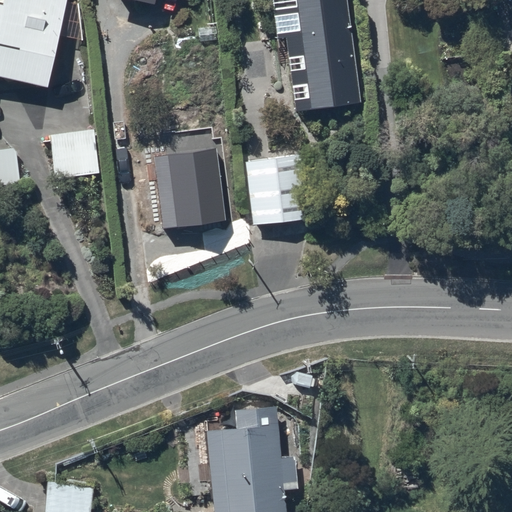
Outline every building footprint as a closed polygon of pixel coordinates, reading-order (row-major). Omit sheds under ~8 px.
[(1,0),(0,5),(0,80),(43,91),(64,0),(1,0)] [(346,0),(268,0),(274,43),(283,42),(291,111),(358,104),(346,0)] [(94,132),(48,137),(53,180),(98,174),(94,132)] [(14,149),(0,150),(0,187),(19,185),(14,149)] [(305,156),(243,163),(251,226),(313,219),(305,156)] [(321,377),(292,377),(292,394),(321,394),(321,377)] [(235,432),(208,434),(214,511),(281,511),(280,494),(298,493),(295,458),(280,459),(276,407),(234,411),(235,432)] [(90,511),(94,486),(46,480),(42,511),(90,511)]
